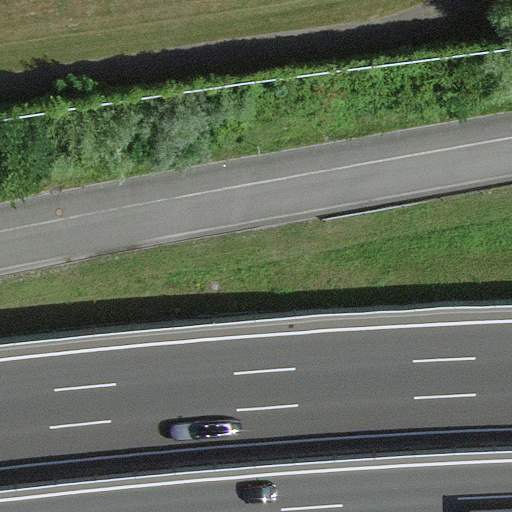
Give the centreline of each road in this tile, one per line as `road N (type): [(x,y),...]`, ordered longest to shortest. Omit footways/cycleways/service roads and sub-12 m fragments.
road 1 (motorway): [(511,157),(0,253)]
road 2 (motorway): [(511,373),(191,394),(0,419)]
road 3 (motorway): [(233,511),(511,494)]
